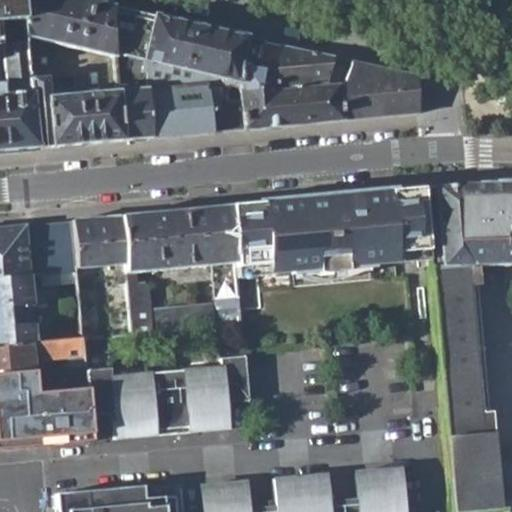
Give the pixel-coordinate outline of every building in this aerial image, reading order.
[(0,0),(0,23),(23,22),(20,0),(0,0)] [(24,35),(112,54),(109,25),(112,9),(73,0),(20,0),(23,22),(24,35)] [(114,81),(146,79),(145,63),(221,79),(221,85),(237,83),(242,39),(112,9),(109,25),(112,54),(114,81)] [(332,59),(242,39),(237,83),(242,132),(417,115),(414,79),(353,64),(342,92),(326,88),(332,59)] [(11,44),(2,45),(3,52),(7,91),(0,91),(0,154),(36,151),(29,80),(25,43),(17,44),(11,44)] [(204,86),(221,85),(221,79),(145,63),(146,79),(146,92),(204,86)] [(29,80),(36,151),(122,143),(116,94),(74,97),(46,101),(44,78),(29,80)] [(146,92),(151,140),(209,135),(242,132),(237,83),(221,85),(204,86),(146,92)] [(116,94),(122,143),(151,140),(146,92),(116,94)] [(433,190),(438,246),(428,248),(429,263),(439,388),(449,511),(511,511),(511,498),(494,501),(493,496),(474,267),(511,264),(511,189),(467,191),(466,187),(433,190)] [(428,245),(423,190),(409,192),(229,208),(235,281),(258,279),(257,276),(293,273),(294,275),(370,269),(369,266),(395,263),(395,266),(412,265),(429,263),(428,248),(428,245)] [(130,336),(153,334),(150,290),(145,284),(138,285),(137,276),(223,268),(225,277),(217,278),(213,282),(218,329),(239,327),(235,281),(229,208),(119,217),(130,336)] [(82,340),(107,338),(130,336),(119,217),(71,222),(76,274),(82,340)] [(35,261),(37,278),(76,274),(71,222),(22,226),(25,261),(35,261)] [(0,228),(0,281),(27,279),(25,261),(22,226),(0,228)] [(0,347),(82,340),(76,274),(37,278),(27,279),(0,281),(0,347)] [(159,333),(212,329),(211,309),(157,313),(159,333)] [(0,377),(36,374),(35,356),(41,355),(42,363),(84,359),(82,340),(0,347),(0,377)] [(85,371),(89,417),(112,415),(120,414),(123,440),(219,431),(217,405),(226,404),(249,403),(244,356),(214,359),(215,370),(188,373),(188,370),(133,375),(133,378),(111,380),(110,369),(85,371)] [(92,443),(89,417),(85,371),(85,369),(36,374),(0,377),(0,451),(48,447),(92,443)] [(226,404),(217,405),(219,431),(228,430),(226,404)] [(112,415),(114,441),(123,440),(120,414),(112,415)] [(400,511),(397,473),(388,474),(391,511),(400,511)] [(391,511),(388,474),(356,477),(358,502),(328,505),(326,479),(274,484),(276,510),(258,511),(246,511),(244,487),(212,490),(213,511),(391,511)] [(140,490),(118,492),(119,506),(141,504),(140,490)] [(213,511),(212,490),(203,491),(204,511),(213,511)] [(118,492),(53,498),(54,511),(174,511),(173,501),(141,504),(119,506),(118,492)]
